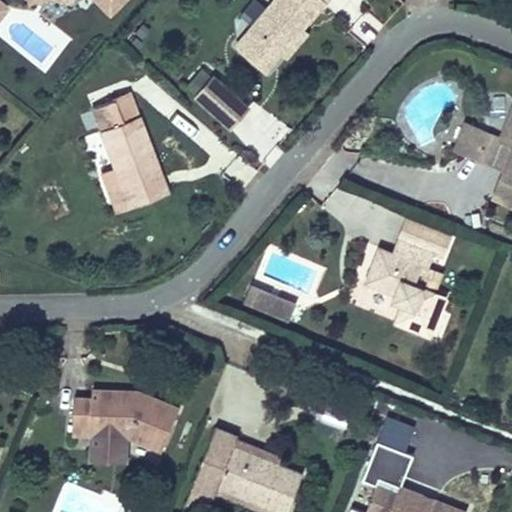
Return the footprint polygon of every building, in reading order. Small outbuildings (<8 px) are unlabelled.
[(105,0),(101,7),(109,15),(117,7),(108,0),(105,0)] [(269,0),(237,37),(268,64),(281,48),(302,24),(322,0),(269,0)] [(308,29),(302,24),(281,48),(289,54),(308,29)] [(193,94),(227,122),(244,103),(210,73),(193,94)] [(89,107),(109,166),(96,170),(108,207),(158,192),(127,94),(89,107)] [(511,109),(499,139),(460,122),(449,148),(501,170),(497,179),(511,185),(511,109)] [(511,205),(511,185),(497,179),(490,196),(511,205)] [(409,282),(417,267),(423,270),(431,254),(400,239),(392,255),(379,248),(363,280),(393,296),(391,301),(399,306),(391,322),(424,338),(442,299),(415,285),(409,282)] [(423,270),(417,267),(409,282),(415,285),(423,270)] [(271,316),(274,307),(251,298),(247,307),(271,316)] [(95,426),(95,436),(112,436),(148,453),(166,413),(135,399),(132,405),(123,405),(122,394),(80,393),(80,403),(61,403),(60,435),(79,435),(78,426),(95,426)] [(78,426),(79,435),(95,436),(95,426),(78,426)] [(112,436),(95,436),(79,435),(78,462),(111,463),(112,436)] [(454,511),(398,490),(411,458),(376,444),(360,482),(374,487),(364,511),(354,511),(349,510),(347,511),(454,511)] [(211,490),(261,511),(280,511),(295,478),(227,450),(211,490)]
